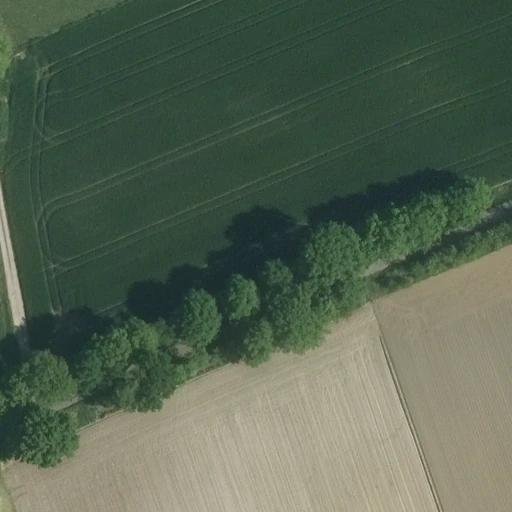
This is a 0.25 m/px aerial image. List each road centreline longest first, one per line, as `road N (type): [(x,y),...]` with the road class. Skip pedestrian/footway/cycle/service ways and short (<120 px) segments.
road 1 (unclassified): [(511,204),(0,422)]
road 2 (track): [(33,406),(0,237)]
